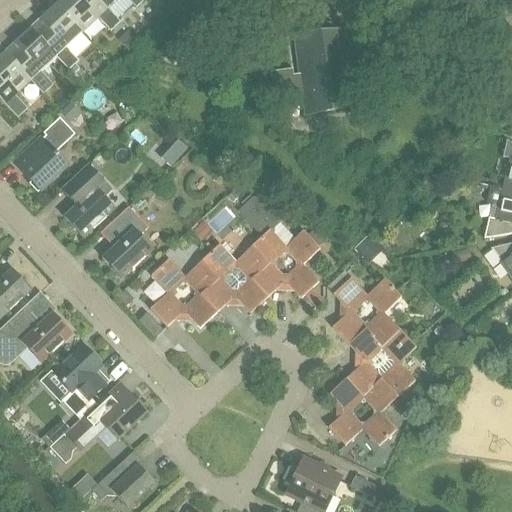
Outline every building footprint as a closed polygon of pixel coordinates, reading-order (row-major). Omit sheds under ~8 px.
[(63,0),(57,6),(82,34),(98,19),(111,32),(121,23),(108,10),(98,0),(63,0)] [(98,0),(108,10),(118,0),(128,0),(136,9),(145,0),(98,0)] [(365,0),(362,8),(414,26),(423,0),(365,0)] [(66,49),(82,34),(57,6),(40,22),(42,25),(34,32),(32,30),(31,30),(57,58),(56,58),(69,71),(79,62),(66,49)] [(293,70),(271,73),(274,101),(303,97),(305,117),(358,109),(347,31),(333,33),(331,21),(307,24),(309,36),(294,38),(300,76),(294,77),(293,70)] [(6,54),(31,81),(31,82),(43,95),(53,86),(41,72),(56,58),(57,58),(31,30),(14,46),(17,48),(8,56),(6,54)] [(236,49),(237,64),(260,64),(260,48),(236,49)] [(15,96),(31,82),(31,81),(6,54),(0,59),(0,99),(18,119),(28,110),(15,96)] [(446,97),(436,93),(432,102),(442,106),(446,97)] [(72,105),(62,115),(70,123),(80,113),(72,105)] [(41,139),(28,152),(14,165),(40,193),(68,167),(55,154),(75,135),(60,119),(43,134),(46,137),(42,140),(41,139)] [(511,160),(503,190),(511,192),(511,143),(507,141),(503,158),(511,160)] [(95,160),(89,166),(65,188),(80,204),(64,219),(84,240),(115,210),(105,199),(112,191),(96,174),(102,168),(95,160)] [(511,192),(503,190),(491,187),(487,203),(489,206),(499,209),(496,221),(489,219),(484,240),(511,235),(511,192)] [(233,193),(228,198),(233,204),(238,198),(233,193)] [(319,283),(303,266),(320,250),(303,232),(286,248),(270,231),(278,223),(255,198),(238,214),(261,239),(253,247),(269,265),(252,281),(268,298),(279,288),(283,292),(284,290),(287,292),(291,289),(301,300),(319,283)] [(117,247),(114,249),(102,260),(122,281),(154,251),(140,237),(148,229),(129,208),(103,232),(117,247)] [(198,237),(208,227),(203,221),(192,231),(198,237)] [(369,265),(383,252),(369,236),(354,250),(369,265)] [(190,319),(200,330),(218,313),(201,296),(219,280),(202,262),(211,254),(195,237),(170,261),(169,261),(151,277),(167,295),(150,311),(167,329),(180,316),(186,322),(190,319)] [(500,264),(511,280),(511,244),(492,249),(502,263),(500,264)] [(220,246),(211,254),(202,262),(219,280),(201,296),(218,313),(229,303),(232,306),(234,305),(236,307),(240,304),(251,315),(268,298),(252,281),(269,265),(253,247),(236,263),(220,246)] [(0,320),(32,291),(12,270),(0,281),(0,320)] [(344,308),(341,311),(342,312),(340,315),(343,319),(339,323),(332,329),(348,347),(366,330),(382,348),(400,331),(384,315),(401,298),(385,280),(367,296),(351,279),(333,296),(344,308)] [(134,300),(125,291),(117,298),(126,308),(134,300)] [(27,306),(0,331),(0,361),(7,369),(19,357),(27,350),(40,364),(72,335),(53,314),(39,327),(34,322),(36,315),(27,306)] [(358,369),(347,379),(364,397),(381,381),(397,399),(415,382),(399,365),(416,349),(400,331),(382,348),(366,330),(348,347),(359,358),(355,361),(357,363),(354,365),(358,369)] [(62,402),(80,421),(81,422),(100,404),(94,397),(106,386),(94,374),(102,367),(83,347),(53,374),(71,394),(62,402)] [(340,407),(336,410),(338,413),(337,414),(340,418),(336,422),(329,429),(345,447),(362,431),(378,448),(397,431),(381,414),(397,399),(381,381),(364,397),(347,379),(330,395),(340,407)] [(72,453),(78,448),(81,451),(106,428),(118,440),(146,414),(120,386),(100,404),(81,422),(80,421),(70,430),(65,435),(55,445),(50,449),(66,466),(72,461),(72,453)] [(414,416),(412,414),(408,409),(408,408),(398,416),(405,424),(414,416)] [(62,422),(42,441),(50,449),(55,445),(65,435),(70,430),(62,422)] [(134,452),(92,492),(101,502),(107,497),(116,497),(128,509),(155,484),(139,467),(143,463),(134,452)] [(292,485),(287,495),(301,503),(316,510),(320,511),(324,511),(341,479),(304,460),(298,471),(292,468),(285,482),(292,485)] [(376,488),(355,477),(350,488),(371,498),(376,488)] [(301,503),(296,511),(315,511),(316,510),(301,503)]
